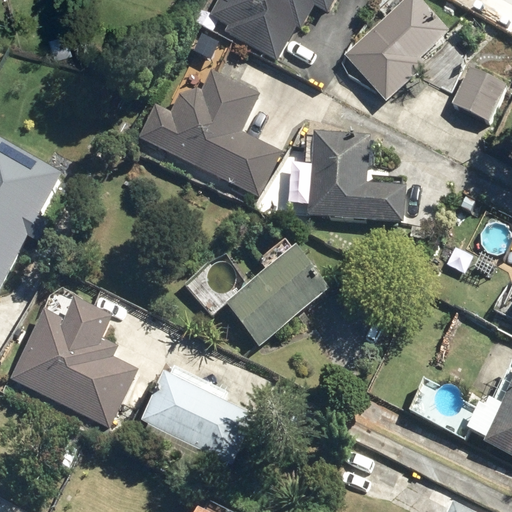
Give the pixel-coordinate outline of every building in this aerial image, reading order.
[(217,0),(206,21),(286,64),(311,18),(326,26),(340,0),(217,0)] [(411,0),(346,61),(385,102),(451,40),(413,0),(411,0)] [(237,138),(262,88),(216,66),(197,103),(181,96),(172,114),(155,106),(138,141),(257,199),(277,157),(237,138)] [(463,75),(447,105),(483,123),(499,92),(463,75)] [(309,218),(408,227),(411,191),(370,187),(375,140),(317,135),(309,218)] [(0,197),(0,278),(11,285),(57,207),(10,180),(0,197)] [(230,307),(262,350),(335,297),(304,254),(230,307)] [(218,255),(184,286),(212,316),(245,286),(218,255)] [(105,344),(115,324),(77,305),(67,324),(47,315),(12,384),(110,433),(140,375),(114,362),(120,351),(105,344)] [(147,430),(238,475),(261,428),(170,383),(147,430)] [(511,404),(489,449),(511,460),(511,404)]
